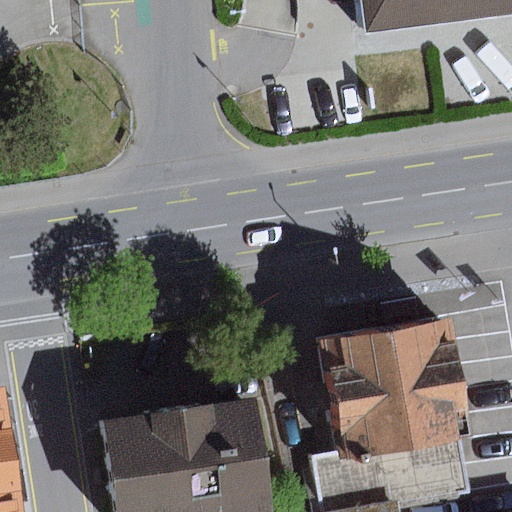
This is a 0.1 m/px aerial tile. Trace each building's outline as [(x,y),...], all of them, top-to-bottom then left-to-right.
[(511,0),(364,0),(370,39),(511,20),(511,0)] [(459,318),(320,340),(339,460),(465,441),(461,417),(474,415),(459,318)] [(0,511),(26,511),(9,390),(0,390),(0,511)] [(277,511),(262,402),(112,423),(123,511),(277,511)] [(312,463),(318,511),(338,511),(401,503),(472,493),(465,441),(339,460),(312,463)] [(402,511),(401,503),(338,511),(402,511)]
